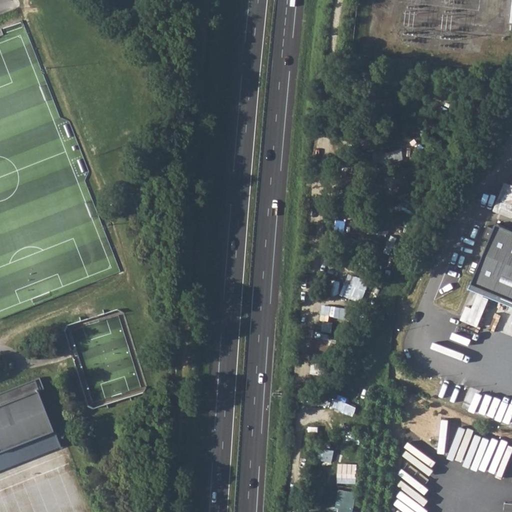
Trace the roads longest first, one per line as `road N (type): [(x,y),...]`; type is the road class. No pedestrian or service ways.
road 1 (track): [(341,0),(297,511)]
road 2 (motorway): [(258,0),(218,511)]
road 3 (motorway): [(247,511),(287,0)]
road 4 (track): [(210,0),(176,511)]
